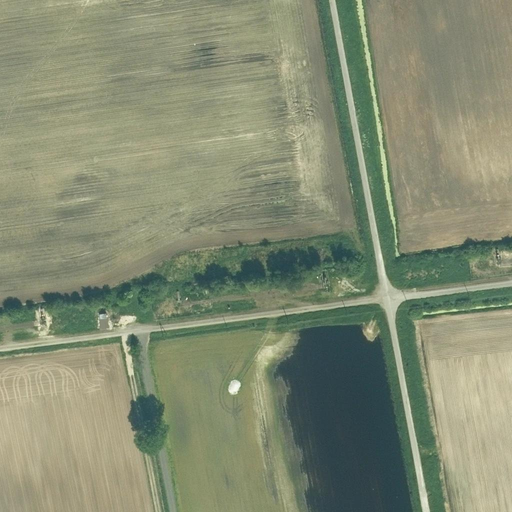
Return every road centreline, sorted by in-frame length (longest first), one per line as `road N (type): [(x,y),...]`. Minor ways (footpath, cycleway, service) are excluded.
road 1 (track): [(333,0),(427,511)]
road 2 (track): [(511,280),(0,347)]
road 3 (track): [(138,329),(173,511)]
